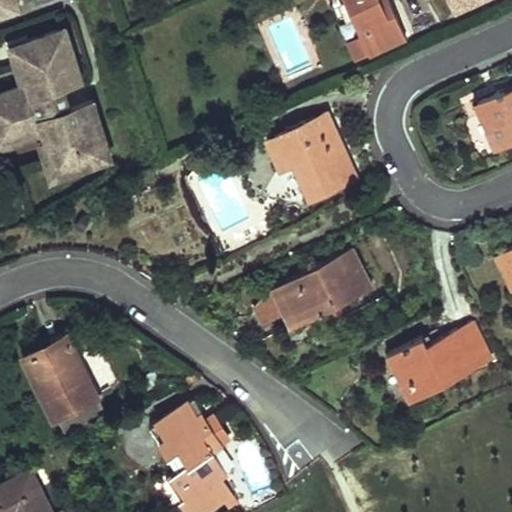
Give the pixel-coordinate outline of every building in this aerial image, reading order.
[(19,0),(0,0),(0,11),(21,5),(19,0)] [(347,0),(362,33),(369,51),(407,35),(392,0),(347,0)] [(448,0),(454,12),(483,0),(448,0)] [(42,147),(45,156),(51,178),(110,161),(112,160),(93,93),(69,100),(67,92),(65,85),(84,80),(67,17),(4,35),(15,75),(0,79),(0,142),(47,129),(52,144),(42,147)] [(348,38),(356,56),(369,51),(362,33),(348,38)] [(511,86),(478,101),(496,143),(511,136),(511,86)] [(357,176),(328,110),(277,133),(290,163),(298,160),(314,196),(357,176)] [(290,163),(277,133),(269,137),(282,167),(290,163)] [(511,245),(499,252),(507,269),(511,266),(511,245)] [(293,305),(285,309),(293,326),(333,307),(342,303),(372,289),(353,248),(282,281),(293,305)] [(274,285),(285,309),(293,305),(282,281),(274,285)] [(342,303),(333,307),(340,321),(348,317),(342,303)] [(423,392),(492,359),(474,321),(428,343),(425,337),(390,354),(397,368),(409,363),(423,392)] [(55,414),(59,413),(94,395),(96,394),(68,338),(49,348),(47,344),(26,355),(55,414)] [(409,363),(397,368),(412,398),(423,392),(409,363)] [(94,395),(59,413),(68,431),(103,414),(94,395)] [(166,474),(190,511),(198,511),(232,491),(221,474),(227,470),(212,447),(222,441),(203,412),(198,415),(188,399),(150,424),(177,466),(166,474)] [(246,413),(226,421),(232,435),(252,428),(246,413)] [(51,511),(30,469),(0,483),(0,511),(51,511)]
